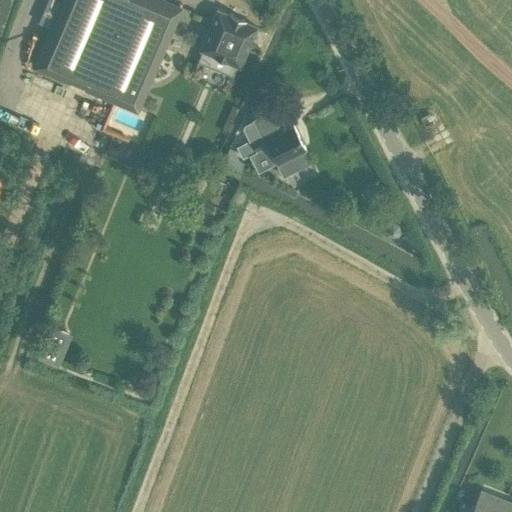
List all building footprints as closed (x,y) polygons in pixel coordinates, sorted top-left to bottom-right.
[(61,0),(34,65),(137,109),(181,6),(165,0),(61,0)] [(239,66),(257,26),(244,20),(245,19),(230,13),(229,14),(217,9),(200,49),(203,50),(199,61),(232,75),(236,64),(239,66)] [(254,149),(266,143),(275,160),(276,159),(282,172),(306,161),(300,148),(305,146),(293,122),(278,130),(275,125),(249,138),(254,149)] [(233,149),(229,147),(228,147),(224,156),(227,164),(239,170),(240,168),(240,167),(243,162),(238,159),(233,149)] [(382,229),(384,235),(389,239),(395,237),(399,232),(397,225),(392,222),(385,223),(382,229)] [(415,245),(409,233),(399,238),(406,250),(415,245)] [(37,351),(53,358),(62,336),(46,329),(37,351)] [(511,511),(511,502),(480,489),(470,511),(511,511)]
